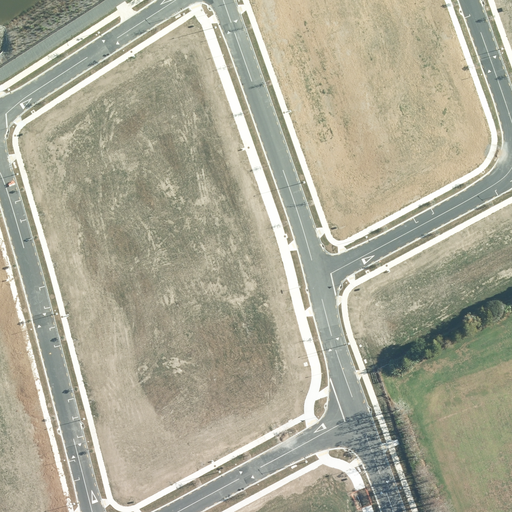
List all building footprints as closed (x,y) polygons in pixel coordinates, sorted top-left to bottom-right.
[(5,0),(0,0),(0,12),(9,9),(5,0)] [(74,15),(58,20),(66,44),(82,39),(74,15)] [(29,16),(0,25),(0,78),(8,104),(24,99),(12,62),(39,53),(48,82),(64,76),(47,23),(32,28),(29,16)] [(128,29),(95,41),(103,63),(136,51),(128,29)] [(82,44),(66,49),(75,74),(90,69),(82,44)]
